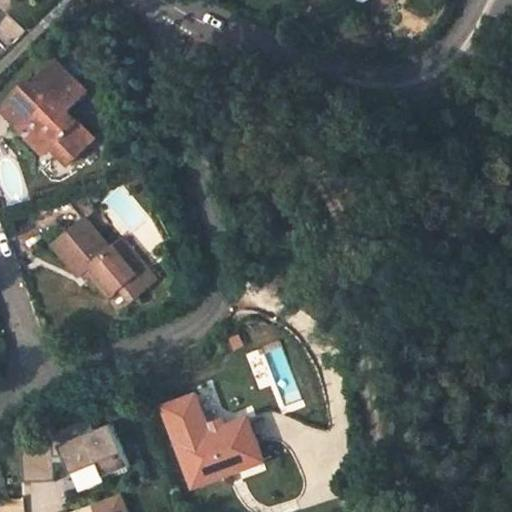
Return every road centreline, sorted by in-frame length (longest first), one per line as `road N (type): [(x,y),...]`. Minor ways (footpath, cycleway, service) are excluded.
road 1 (residential): [(39,386),(177,339),(207,319),(225,293),(223,258),(176,118),(158,24),(162,1)]
road 2 (residential): [(162,1),(294,64),(397,88),(450,63),(492,0)]
road 3 (residential): [(39,386),(0,262)]
